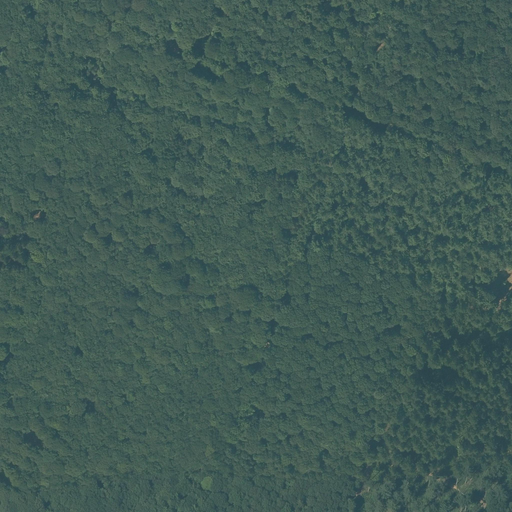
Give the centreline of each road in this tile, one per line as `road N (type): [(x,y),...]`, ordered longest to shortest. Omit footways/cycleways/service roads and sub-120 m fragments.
road 1 (track): [(354,106),(194,511)]
road 2 (track): [(354,106),(94,0)]
road 3 (track): [(511,170),(354,106)]
